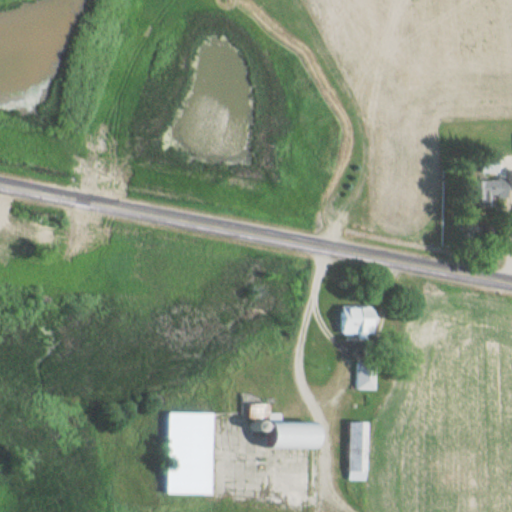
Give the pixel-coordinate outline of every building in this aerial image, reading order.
[(472,158),(473,173),(490,173),(489,157),(472,158)] [(460,181),(460,201),(476,201),(476,208),(498,208),(498,181),(460,181)] [(369,334),(369,306),(334,306),(335,335),(369,334)] [(353,391),(372,391),(372,362),(353,362),(353,391)] [(202,414),(159,413),(158,493),(201,493),(202,414)] [(306,449),(306,421),(253,422),(253,449),(306,449)] [(362,481),(362,422),(342,422),(342,481),(362,481)]
